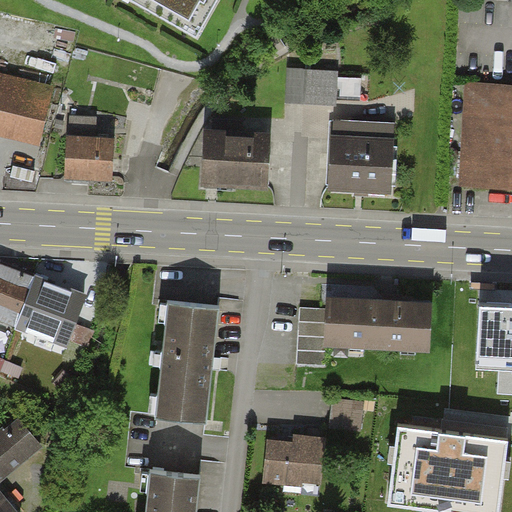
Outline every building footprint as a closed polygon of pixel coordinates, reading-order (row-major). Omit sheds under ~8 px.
[(218,0),(129,0),(197,38),(218,0)] [(341,71),(290,70),(289,103),(340,104),(341,71)] [(57,97),(0,84),(0,129),(46,141),(57,97)] [(511,85),(467,85),(465,185),(511,185),(511,85)] [(402,123),(335,119),(331,188),(399,191),(402,123)] [(207,129),(204,187),(272,191),(275,133),(207,129)] [(118,142),(66,140),(65,175),(117,177),(118,142)] [(89,297),(0,265),(0,320),(72,346),(89,297)] [(445,307),(329,299),(327,339),(443,346),(445,307)] [(322,362),(328,306),(305,303),(300,360),(322,362)] [(511,303),(482,303),(479,378),(511,378),(511,303)] [(223,309),(166,304),(155,420),(212,426),(223,309)] [(366,402),(332,398),(329,427),(362,431),(366,402)] [(0,480),(46,444),(25,418),(0,438),(0,511),(15,511),(0,495),(0,480)] [(496,511),(504,449),(404,437),(397,506),(453,511),(496,511)] [(331,448),(268,442),(263,486),(326,492),(331,448)] [(203,511),(207,477),(152,471),(147,511),(203,511)]
